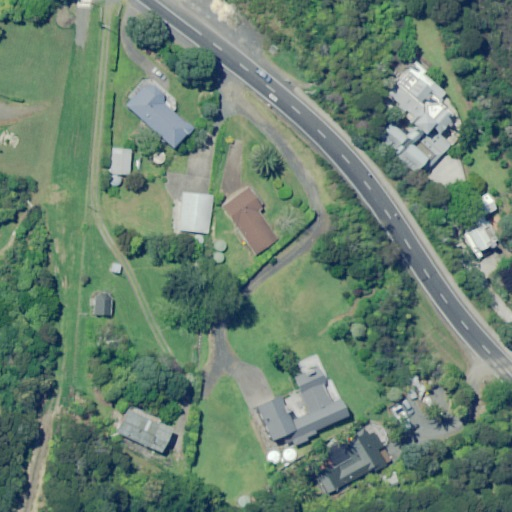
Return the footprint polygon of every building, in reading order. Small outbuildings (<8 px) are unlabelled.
[(413,172),(422,180),(449,148),(434,135),(448,118),(433,106),(445,92),(434,82),(428,89),(405,70),(393,84),(382,97),(398,110),(387,123),(384,128),(379,133),(374,139),(397,158),(408,168),(413,172)] [(162,98),(144,82),(122,106),(170,149),(187,129),(158,103),(162,98)] [(129,151),(110,149),(108,173),(127,175),(129,151)] [(258,210),(244,189),(220,206),(253,255),(274,240),(255,212),(258,210)] [(210,196),(181,193),(178,230),(207,233),(210,196)] [(495,241),(486,222),(463,233),(473,252),(495,241)] [(109,294),(93,295),(94,317),(110,316),(109,294)] [(254,407),(271,444),(280,440),(282,445),(291,441),(293,446),(305,440),(303,436),(346,416),(338,400),(328,405),(320,387),(325,384),(316,365),(291,377),(308,413),(286,423),(275,397),(254,407)] [(168,431),(124,410),(113,433),(158,454),(168,431)] [(366,437),(363,431),(340,442),(349,460),(317,475),(325,492),(387,463),(373,433),(366,437)]
